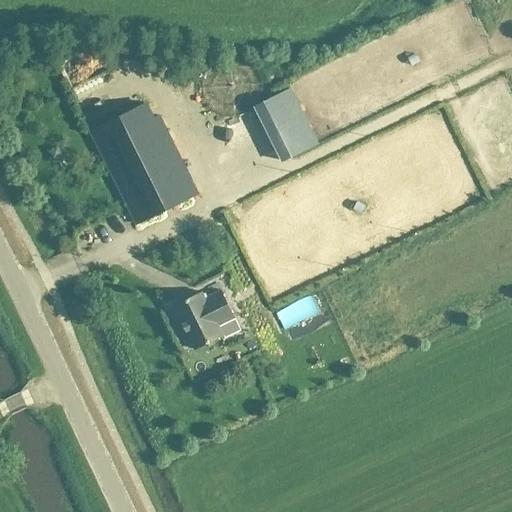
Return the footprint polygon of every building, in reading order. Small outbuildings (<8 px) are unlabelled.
[(234,69),(209,88),(225,109),(250,91),(234,69)] [(67,93),(74,111),(97,101),(89,84),(67,93)] [(136,225),(197,195),(158,117),(152,119),(145,105),(89,132),(112,178),(127,207),(136,225)] [(261,149),(272,167),(283,160),(272,142),(261,149)] [(105,290),(140,305),(147,289),(112,274),(105,290)] [(194,350),(222,336),(221,333),(218,326),(234,318),(221,291),(204,299),(201,293),(172,307),(176,315),(194,350)]
